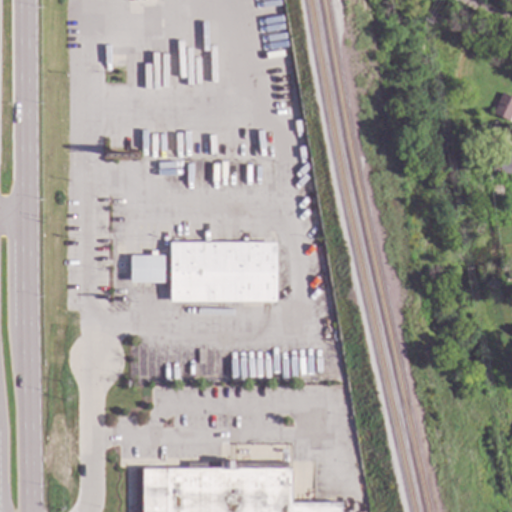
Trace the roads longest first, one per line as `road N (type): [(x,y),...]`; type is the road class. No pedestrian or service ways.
road 1 (primary): [(30,511),(24,210)]
road 2 (primary): [(24,210),(22,0)]
road 3 (residential): [(97,363),(93,511)]
